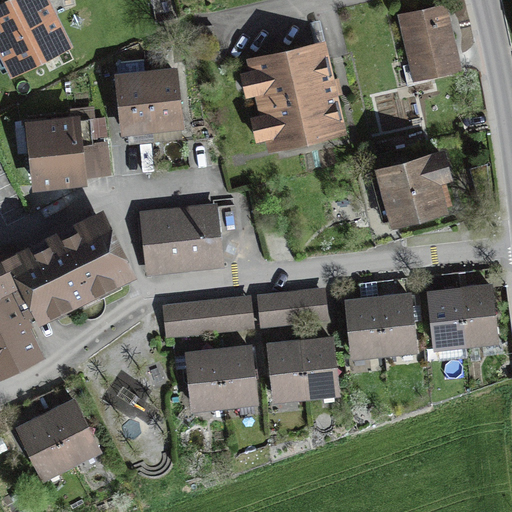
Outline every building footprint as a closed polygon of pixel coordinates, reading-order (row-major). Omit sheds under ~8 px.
[(0,50),(4,48),(14,70),(65,44),(42,0),(14,0),(0,7),(0,50)] [(430,76),(458,69),(443,5),(401,14),(413,63),(403,66),(408,86),(431,80),(430,76)] [(252,61),(272,146),(341,130),(322,45),(252,61)] [(121,62),(116,67),(123,130),(152,126),(147,75),(144,59),(121,62)] [(147,75),(152,126),(181,123),(175,72),(147,75)] [(90,119),(30,125),(37,184),(82,179),(78,140),(92,139),(90,119)] [(440,205),(450,202),(443,176),(447,175),(441,155),(382,171),(383,174),(371,177),(378,200),(383,198),(385,203),(391,201),(396,220),(441,208),(440,205)] [(150,271),(221,263),(214,206),(143,214),(150,271)] [(123,270),(99,221),(21,259),(18,253),(0,261),(0,369),(37,352),(25,327),(32,324),(28,317),(123,270)] [(460,289),(466,342),(496,339),(494,316),(497,312),(493,309),(490,286),(460,289)] [(466,342),(460,289),(430,293),(435,346),(466,342)] [(262,326),(323,320),(320,291),(259,298),(262,326)] [(378,298),(384,351),(414,348),(409,295),(378,298)] [(384,351),(378,298),(348,302),(351,324),(347,329),(351,332),(354,355),(384,351)] [(253,327),(250,299),(164,308),(167,336),(216,331),(253,327)] [(341,371),(334,365),(331,338),(300,341),(306,395),(336,391),(335,378),(341,371)] [(300,341),(270,345),(274,384),(270,389),(275,393),(276,398),(306,395),(300,341)] [(218,350),(225,403),(255,400),(254,395),(258,390),(253,386),(249,347),(218,350)] [(188,354),(191,380),(185,388),(204,406),(225,403),(218,350),(188,354)] [(47,414),(71,462),(89,453),(95,428),(86,424),(74,401),(47,414)] [(34,456),(43,476),(71,462),(47,414),(20,428),(30,448),(27,454),(34,456)]
